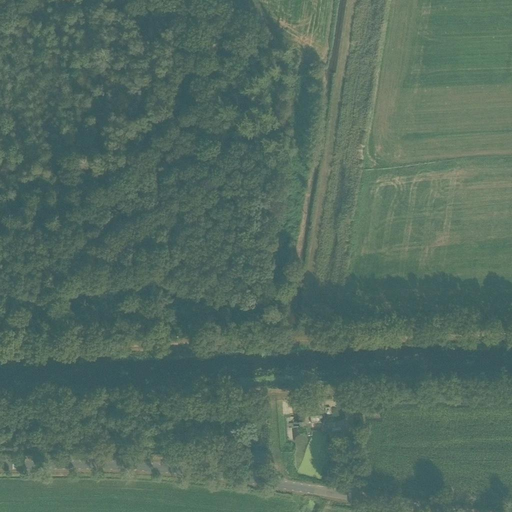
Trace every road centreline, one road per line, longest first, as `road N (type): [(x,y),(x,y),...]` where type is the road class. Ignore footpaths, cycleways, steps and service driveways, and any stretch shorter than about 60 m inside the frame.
road 1 (track): [(0,309),(23,309),(255,54),(250,35),(193,0)]
road 2 (unclassified): [(0,463),(127,466),(306,489)]
road 3 (unclassified): [(446,511),(306,489)]
road 4 (track): [(0,196),(80,195),(120,206)]
